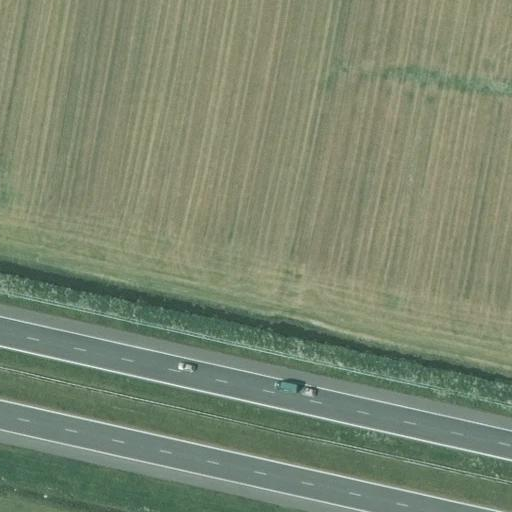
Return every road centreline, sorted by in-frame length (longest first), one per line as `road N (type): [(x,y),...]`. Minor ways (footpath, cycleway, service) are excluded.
road 1 (motorway): [(511,447),(0,335)]
road 2 (motorway): [(0,419),(420,511)]
